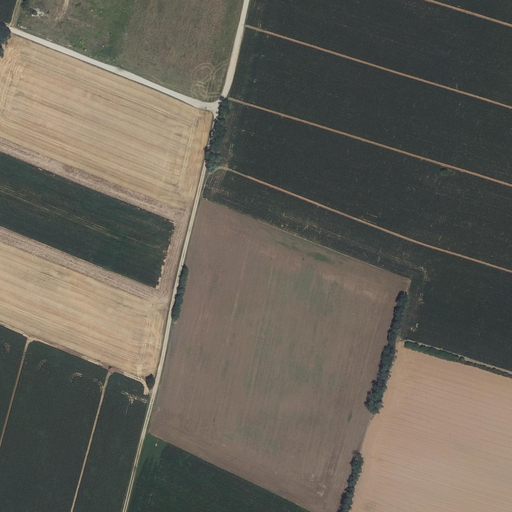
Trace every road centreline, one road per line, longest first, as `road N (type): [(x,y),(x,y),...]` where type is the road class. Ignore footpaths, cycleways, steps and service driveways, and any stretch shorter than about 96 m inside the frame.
road 1 (track): [(246,0),(121,511)]
road 2 (track): [(0,25),(216,110)]
